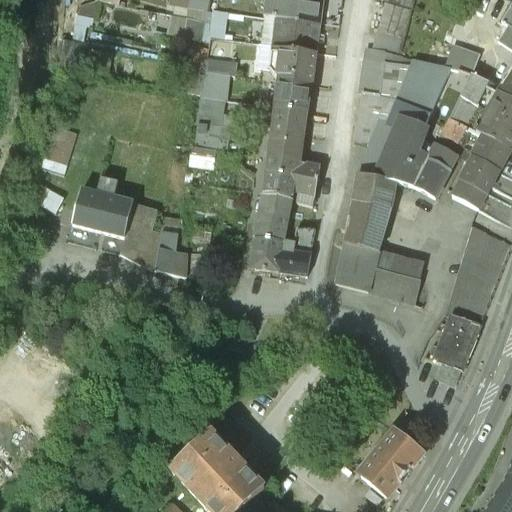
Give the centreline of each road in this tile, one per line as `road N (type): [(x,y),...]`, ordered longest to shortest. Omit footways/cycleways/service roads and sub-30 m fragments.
road 1 (residential): [(316,308),(364,0)]
road 2 (residential): [(316,308),(198,303),(49,265)]
road 3 (residential): [(467,442),(421,407),(389,342),(316,308)]
